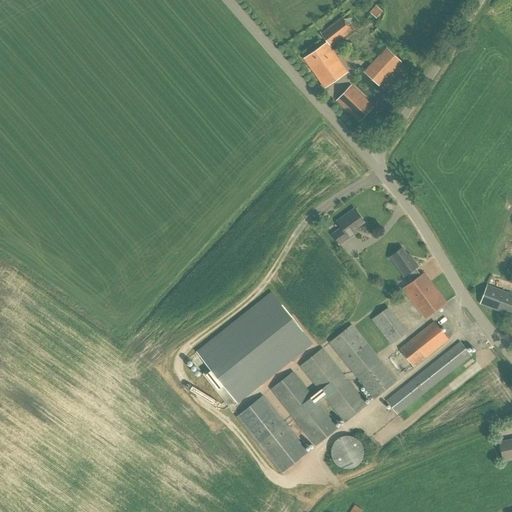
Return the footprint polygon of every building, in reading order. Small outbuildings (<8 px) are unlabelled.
[(377,19),(383,12),(376,6),(369,13),(377,19)] [(331,47),(352,30),(342,18),(321,34),(331,47)] [(325,88),(347,73),(326,43),(304,58),(325,88)] [(379,84),(400,62),(388,51),(367,73),(379,84)] [(358,122),(373,106),(351,86),(336,101),(358,122)] [(340,245),(355,234),(352,230),(364,221),(355,209),(337,222),(341,228),(332,234),(340,245)] [(410,259),(402,248),(390,257),(404,276),(406,275),(411,282),(402,289),(425,319),(447,303),(424,273),(420,275),(415,268),(418,266),(412,258),(410,259)] [(511,316),(511,294),(487,285),(480,304),(511,316)] [(271,292),(196,351),(237,403),(312,343),(271,292)] [(390,345),(407,332),(388,307),(371,320),(390,345)] [(414,368),(449,340),(434,321),(399,349),(414,368)] [(374,400),(397,381),(352,324),(329,343),(374,400)] [(397,415),(472,356),(460,341),(385,401),(397,415)] [(345,423),(368,405),(323,348),(300,366),(345,423)] [(315,446),(338,428),(293,371),(270,389),(315,446)] [(281,473),(307,452),(263,395),(236,417),(281,473)] [(348,469),(350,469),(353,468),(355,467),(356,466),(358,465),(359,464),(360,463),(361,462),(363,458),(363,457),(364,455),(364,454),(364,452),(364,450),(363,448),(363,446),(362,444),(361,442),(359,441),(358,440),(356,438),(354,437),(352,437),(349,436),(347,436),(345,436),(341,437),(339,438),(337,439),(336,441),(334,442),(333,444),(332,446),(332,447),(331,451),(331,454),(331,457),(332,458),(332,459),(333,461),(334,462),(335,463),(336,464),(339,466),(340,467),(343,468),(344,468),(348,469)] [(511,440),(498,443),(502,461),(511,459),(511,440)]
